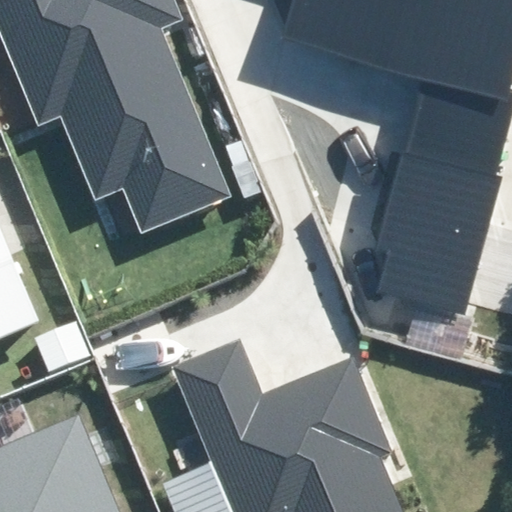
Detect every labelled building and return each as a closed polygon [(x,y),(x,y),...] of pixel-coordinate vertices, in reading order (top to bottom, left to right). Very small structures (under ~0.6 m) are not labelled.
[(123,188),(143,234),(232,195),(160,29),(181,20),(172,0),(0,0),(0,32),(40,126),(61,117),(96,199),(123,188)] [(380,288),(462,311),(511,132),(511,88),(511,83),(511,0),(296,0),(285,38),(425,77),(377,247),(390,250),(380,288)] [(0,338),(39,323),(0,227),(0,338)] [(36,338),(49,373),(94,356),(81,321),(36,338)] [(405,511),(384,459),(395,455),(355,355),(260,393),(238,338),(173,364),(232,511),(405,511)] [(0,511),(115,511),(75,416),(0,447),(0,511)]
